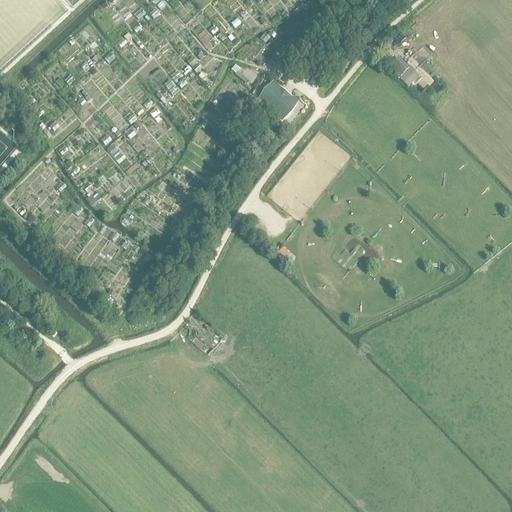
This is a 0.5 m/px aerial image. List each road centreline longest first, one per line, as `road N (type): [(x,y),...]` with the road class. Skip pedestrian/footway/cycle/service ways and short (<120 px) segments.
road 1 (unclassified): [(0,461),(73,367),(171,329),(248,201),(323,104)]
road 2 (track): [(323,104),(385,28),(420,0)]
